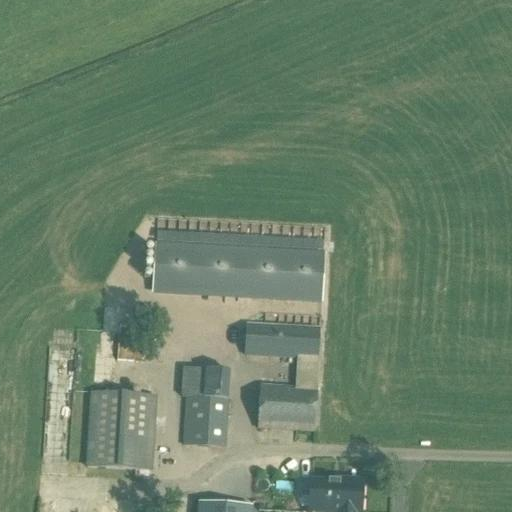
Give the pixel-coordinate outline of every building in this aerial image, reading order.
[(322,306),(324,244),(153,238),(150,299),(322,306)] [(316,435),(320,329),(247,325),(244,357),(298,361),(296,391),(260,390),(258,432),(316,435)] [(183,447),(227,450),(231,373),(183,370),(181,400),(186,400),(183,447)] [(92,399),(88,474),(152,477),(156,402),(92,399)] [(0,451),(24,452),(25,419),(0,418),(0,451)] [(60,456),(61,441),(39,440),(38,455),(60,456)] [(64,478),(0,475),(0,497),(63,500),(64,478)] [(339,485),(311,484),(309,511),(363,511),(365,483),(339,482),(339,485)] [(249,490),(249,504),(266,505),(267,491),(249,490)]
